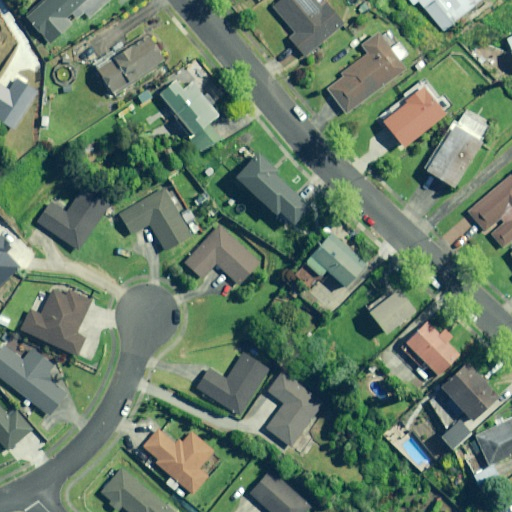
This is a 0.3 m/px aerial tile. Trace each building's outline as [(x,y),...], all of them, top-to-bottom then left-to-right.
[(106,0),(46,0),(26,19),(49,45),(69,27),(63,20),(71,13),(75,18),(82,12),(87,17),(106,0)] [(343,25),(321,0),(279,0),(271,7),(293,32),(287,38),(304,57),(343,25)] [(408,0),(413,5),(417,1),(443,31),(480,0),(408,0)] [(380,37),(376,33),(360,45),(366,53),(340,73),(342,76),(325,88),(345,114),(404,70),(398,61),(407,54),(389,30),(380,37)] [(162,62),(144,35),(93,67),(110,94),(162,62)] [(442,112),(450,106),(441,95),(438,98),(422,78),(401,95),(403,97),(378,117),(403,148),(444,115),(442,112)] [(200,153),(220,138),(209,124),(217,117),(191,83),(182,90),(175,80),(158,94),(175,116),(172,118),(200,153)] [(488,128),(461,111),(454,122),(451,120),(420,168),(452,188),(480,145),(478,144),(488,128)] [(275,170),(257,153),(235,178),(275,215),(278,212),(292,225),(308,207),(272,173),(275,170)] [(511,173),(467,212),(482,230),(497,217),(502,223),(489,234),(501,247),(511,237),(511,173)] [(108,205),(83,188),(66,213),(51,202),(37,222),(77,250),(108,205)] [(186,226),(164,189),(120,215),(132,235),(150,225),(165,251),(192,235),(186,226)] [(258,263),(219,226),(185,263),(201,279),(216,263),(238,284),(258,263)] [(366,264),(325,226),(319,233),(326,239),(304,263),(319,276),(325,270),(344,287),(366,264)] [(66,294),(53,288),(40,314),(30,310),(21,330),(76,356),(85,337),(76,333),(91,301),(68,290),(66,294)] [(414,311),(397,290),(369,313),(386,334),(414,311)] [(438,335),(426,322),(400,348),(422,370),(427,366),(437,376),(458,355),(446,342),(452,336),(445,329),(438,335)] [(23,360),(4,345),(0,350),(0,377),(48,415),(65,394),(44,378),(54,366),(32,349),(23,360)] [(269,370),(243,354),(226,380),(209,368),(196,388),(239,416),(269,370)] [(498,397),(467,363),(440,388),(471,422),(498,397)] [(323,402),(282,373),(268,392),(284,403),(266,429),(291,447),(323,402)] [(9,419),(0,408),(0,444),(6,451),(31,430),(16,412),(9,419)] [(511,454),(511,418),(474,437),(488,466),(511,454)] [(466,435),(458,423),(440,437),(449,448),(466,435)] [(179,445),(159,428),(143,447),(158,459),(155,463),(192,494),(207,476),(198,469),(213,451),(190,432),(179,445)] [(499,482),(491,467),(473,476),(481,491),(499,482)] [(173,511),(122,469),(101,493),(111,501),(109,504),(117,511),(121,506),(128,511),(173,511)] [(306,511),(312,506),(271,469),(249,493),(270,511),(306,511)]
